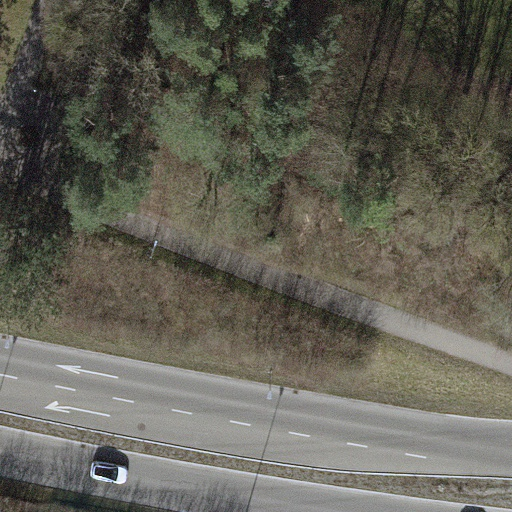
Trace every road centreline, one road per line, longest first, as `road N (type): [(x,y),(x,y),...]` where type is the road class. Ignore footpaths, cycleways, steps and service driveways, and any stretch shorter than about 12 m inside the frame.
road 1 (primary): [(511,452),(0,359)]
road 2 (primary): [(0,448),(347,511)]
